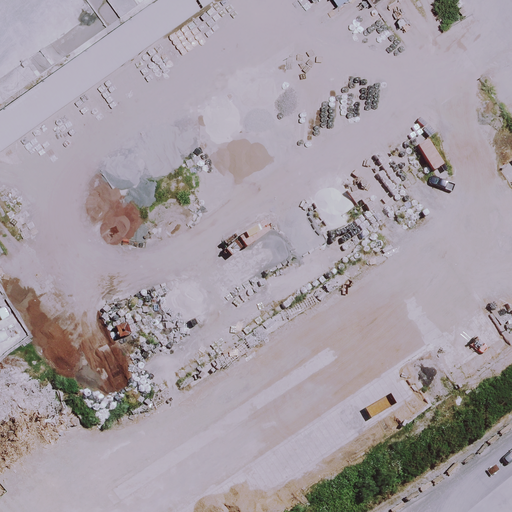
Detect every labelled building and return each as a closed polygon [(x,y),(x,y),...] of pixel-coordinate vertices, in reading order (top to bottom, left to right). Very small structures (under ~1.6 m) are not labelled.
[(169,0),(0,122),(0,163),(226,0),(169,0)] [(511,138),(511,127),(496,104),(433,147),(454,178),(511,138)] [(329,230),(359,211),(360,212),(389,193),(369,163),(337,184),(341,191),(315,208),(329,230)] [(181,334),(272,272),(271,270),(297,252),(281,228),(255,245),(252,242),(135,322),(153,349),(179,331),(181,334)] [(449,373),(433,349),(403,368),(419,393),(449,373)] [(362,426),(350,410),(323,429),(334,446),(362,426)] [(267,456),(285,484),(316,463),(298,436),(267,456)] [(285,484),(267,456),(235,478),(254,505),(285,484)] [(237,511),(239,511),(227,493),(199,511),(237,511)]
